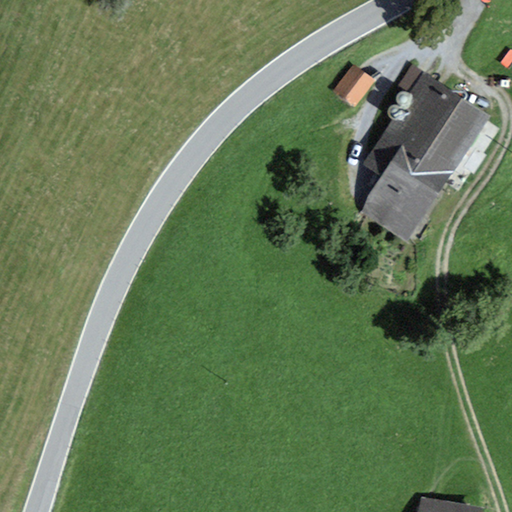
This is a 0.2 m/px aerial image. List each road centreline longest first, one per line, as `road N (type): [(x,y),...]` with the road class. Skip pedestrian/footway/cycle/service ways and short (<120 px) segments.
road 1 (secondary): [(399,0),(256,90),(172,181),(111,294),(37,511)]
road 2 (track): [(502,511),(450,353),(441,297),(445,232),(508,128),(504,103),(464,75),(453,55),(474,0)]
